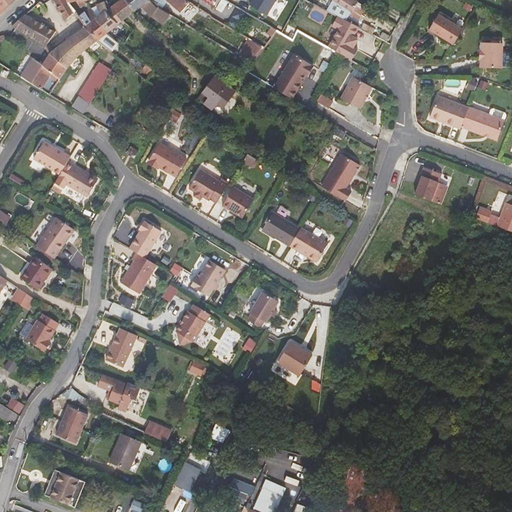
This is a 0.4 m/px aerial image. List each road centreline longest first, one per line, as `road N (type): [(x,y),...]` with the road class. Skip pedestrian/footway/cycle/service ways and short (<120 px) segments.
road 1 (residential): [(128,185),(315,288),(330,282),(366,221),(398,133)]
road 2 (residential): [(0,490),(27,412),(64,369),(90,312),(98,233),(128,185)]
road 3 (unknown): [(187,511),(226,456),(243,450),(284,463)]
road 4 (residential): [(35,106),(94,141),(128,185)]
road 5 (residential): [(398,133),(511,176)]
